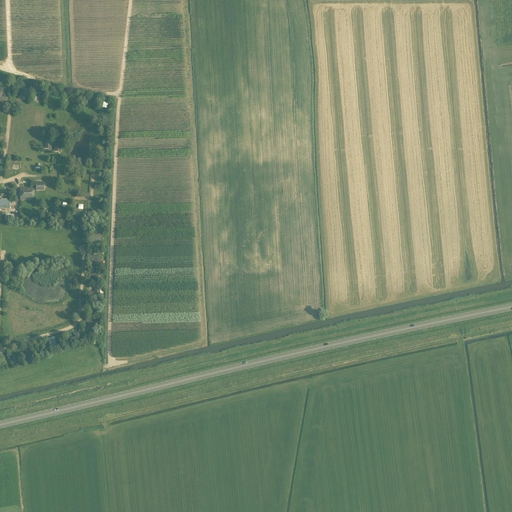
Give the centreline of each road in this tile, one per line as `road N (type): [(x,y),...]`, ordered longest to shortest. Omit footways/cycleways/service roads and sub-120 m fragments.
road 1 (primary): [(511,307),(136,393)]
road 2 (track): [(130,0),(114,170),(21,171)]
road 3 (primary): [(0,426),(136,393)]
